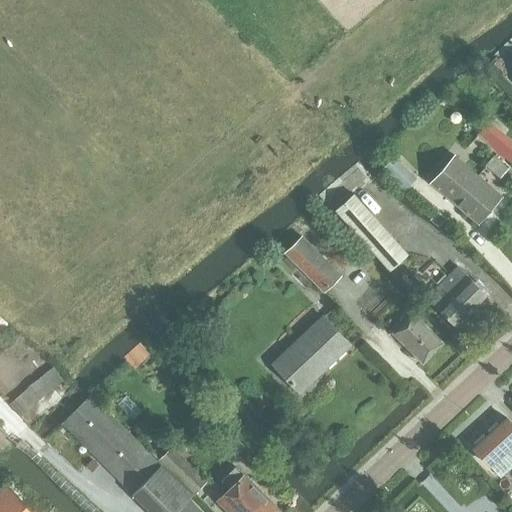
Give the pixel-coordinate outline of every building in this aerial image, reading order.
[(477,132),(511,156),(511,132),(488,116),(477,132)] [(393,157),(385,152),(375,162),(381,168),(381,169),(403,190),(415,178),(393,156),(393,157)] [(478,223),(501,196),(455,155),(430,183),(478,223)] [(499,179),(508,168),(493,155),(484,165),(499,179)] [(389,270),(407,254),(353,193),(335,210),(389,270)] [(283,252),(312,280),(324,292),(341,275),(301,235),(283,252)] [(455,326),(487,295),(457,265),(430,293),(433,297),(430,301),(455,326)] [(422,363),(442,342),(412,313),(392,333),(422,363)] [(319,372),(349,344),(321,315),(271,362),(299,391),(301,389),(299,387),(317,370),(319,372)] [(20,417),(20,416),(64,380),(53,366),(9,404),(20,417)] [(90,393),(61,423),(150,511),(203,511),(189,498),(192,495),(159,463),(90,393)] [(511,423),(506,417),(473,447),(490,466),(501,477),(511,466),(511,423)] [(159,463),(192,495),(194,493),(196,495),(205,487),(176,456),(171,451),(159,463)] [(242,474),(234,466),(220,479),(228,487),(217,498),(230,511),(273,511),(277,509),(242,473),(242,474)] [(32,511),(7,484),(0,489),(0,511),(32,511)]
